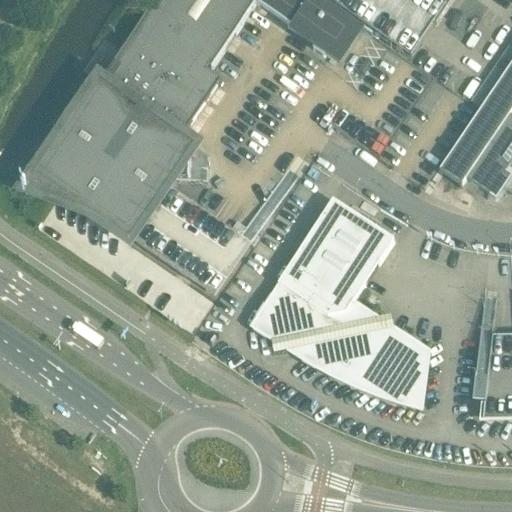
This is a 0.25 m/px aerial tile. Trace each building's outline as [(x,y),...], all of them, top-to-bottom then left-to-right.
[(315,53),(322,59),(325,55),(339,65),(360,34),(372,42),(373,41),(313,0),(160,0),(102,87),(99,85),(33,182),(129,248),(169,190),(167,189),(171,178),(173,178),(173,181),(186,182),(187,169),(176,168),(186,144),(183,142),(221,86),(206,76),(209,72),(211,74),(256,8),(317,50),(315,53)] [(317,0),(411,63),(436,27),(442,19),(454,0),(317,0)] [(506,66),(500,62),(496,69),(502,73),(506,66)] [(511,68),(439,176),(461,192),(467,183),(496,203),(511,180),(505,175),(511,165),(511,120),(510,119),(511,116),(511,68)] [(402,408),(421,413),(428,357),(391,333),(378,335),(376,323),(353,308),(394,245),(333,205),(251,331),(273,345),(271,345),(273,358),(289,355),(312,370),(334,381),(356,392),(378,401),(402,408)] [(511,340),(492,341),(483,423),(511,421),(511,340)]
